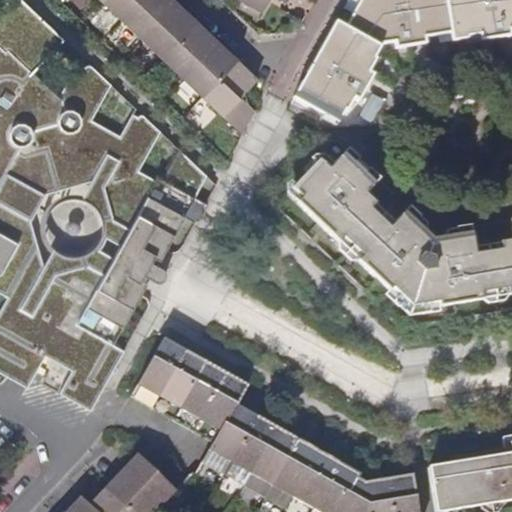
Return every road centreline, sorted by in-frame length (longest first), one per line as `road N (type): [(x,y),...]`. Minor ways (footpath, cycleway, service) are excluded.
road 1 (unknown): [(415,447),(388,442),(227,356),(153,328)]
road 2 (residential): [(198,0),(250,52),(274,63),(302,51),(331,0)]
road 3 (residential): [(20,511),(102,422)]
